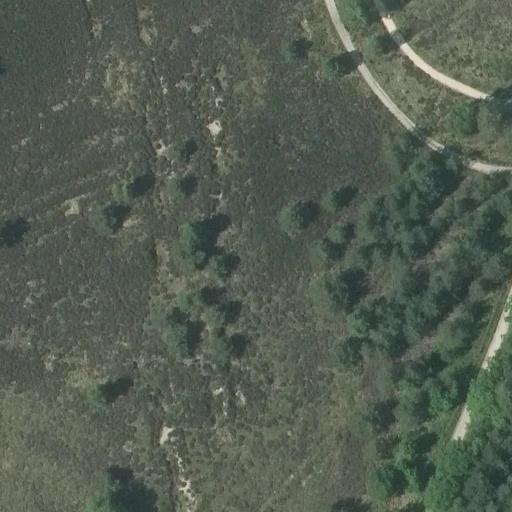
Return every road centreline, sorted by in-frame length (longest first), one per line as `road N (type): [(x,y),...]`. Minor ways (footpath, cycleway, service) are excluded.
road 1 (track): [(511,294),(427,511)]
road 2 (track): [(376,0),(403,48),(439,78),(511,104)]
